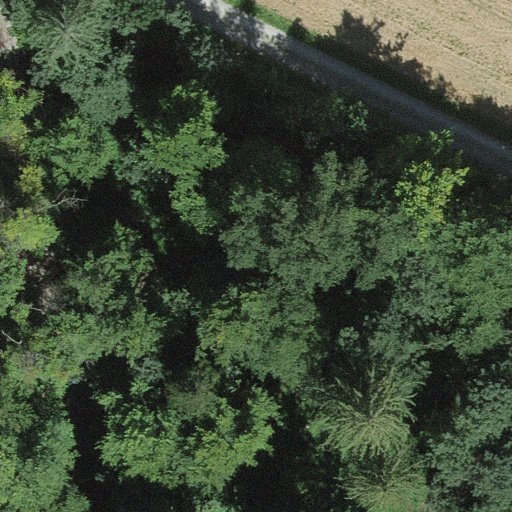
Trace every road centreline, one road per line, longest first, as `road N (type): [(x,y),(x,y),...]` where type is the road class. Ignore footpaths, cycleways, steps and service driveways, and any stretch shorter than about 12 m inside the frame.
road 1 (track): [(183,0),(342,64),(511,158)]
road 2 (track): [(46,511),(0,313)]
